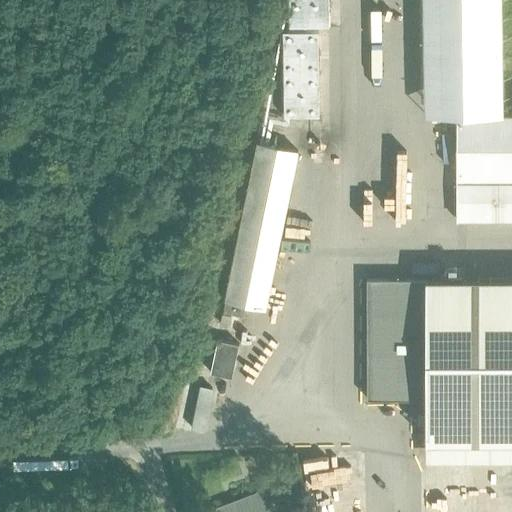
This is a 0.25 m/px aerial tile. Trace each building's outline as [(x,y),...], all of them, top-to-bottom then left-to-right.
[(329,0),(289,0),(290,26),(329,26),(329,0)] [(503,0),(421,0),(423,113),(455,113),(505,113),(503,0)] [(319,114),(319,31),(284,31),(284,114),(319,114)] [(455,113),(455,177),(454,220),(511,220),(511,112),(505,113),(455,113)] [(226,297),(264,305),(297,147),(258,140),(226,297)] [(329,161),(329,178),(345,178),(345,161),(329,161)] [(327,197),(326,219),(322,219),(321,230),(341,232),(343,185),(330,184),(330,197),(327,197)] [(377,234),(386,234),(388,198),(378,197),(377,234)] [(511,434),(511,272),(367,273),(367,400),(428,400),(428,435),(511,434)] [(208,371),(230,375),(237,341),(215,336),(208,371)] [(343,468),(327,471),(329,484),(345,481),(343,468)] [(280,511),(270,482),(211,504),(213,511),(280,511)]
